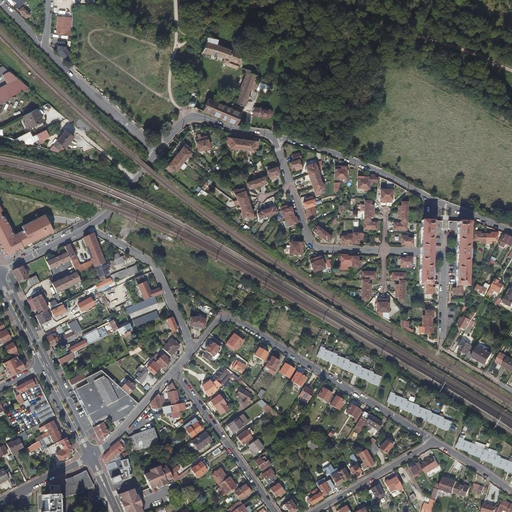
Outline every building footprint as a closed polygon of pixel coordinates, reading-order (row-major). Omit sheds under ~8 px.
[(30,15),(22,7),(19,11),(26,18),(30,15)] [(63,35),(71,36),(72,17),(64,16),(63,35)] [(242,54),(228,49),(217,45),(217,40),(206,38),(203,48),(200,57),(202,58),(202,57),(223,61),(222,63),(237,69),(242,54)] [(65,47),(57,47),(56,51),(63,59),(69,53),(65,48),(65,47)] [(0,66),(0,76),(3,75),(9,72),(2,66),(0,66)] [(252,92),(253,88),(253,87),(256,79),(257,76),(256,75),(256,73),(254,72),(253,74),(251,73),(251,72),(250,71),(250,70),(249,70),(243,68),(243,70),(246,71),(245,73),(247,74),(240,92),(235,103),(245,107),(248,98),(254,100),(256,93),(252,92)] [(0,102),(28,88),(9,72),(3,75),(7,85),(0,88),(0,102)] [(240,92),(247,74),(245,73),(238,90),(234,88),(233,90),(240,92)] [(259,82),(256,90),(267,94),(270,86),(259,82)] [(193,108),(198,97),(191,94),(189,104),(189,105),(190,105),(190,106),(191,107),(193,108)] [(237,126),(244,109),(232,104),(230,108),(208,99),(203,112),(237,126)] [(272,116),(273,116),(273,115),(272,114),(272,113),(271,112),(270,112),(270,111),(269,111),(269,110),(260,108),(260,110),(254,109),(253,116),(259,117),(259,118),(267,120),(267,119),(269,119),(269,118),(270,118),(271,118),(272,117),(272,116)] [(25,122),(24,123),(27,130),(40,123),(37,116),(38,115),(35,110),(23,116),(25,122)] [(31,138),(22,142),(32,145),(33,143),(38,140),(39,142),(49,137),(45,130),(32,137),(31,138)] [(65,131),(52,146),(58,151),(62,146),(64,148),(73,137),(65,131)] [(22,142),(31,138),(32,137),(29,132),(14,140),(15,140),(22,142)] [(201,138),(200,134),(197,135),(198,139),(196,140),(199,152),(205,150),(201,138)] [(211,148),(207,137),(201,138),(205,150),(211,148)] [(236,149),(237,139),(228,138),(228,144),(231,145),(230,149),(236,149)] [(258,148),(259,142),(250,141),(248,150),(248,151),(254,152),(255,148),(258,148)] [(191,154),(189,151),(191,149),(186,144),(180,151),(187,157),(188,158),(191,154)] [(176,156),(179,159),(183,162),(187,157),(180,151),(176,156)] [(302,169),(299,160),(303,159),(301,153),(293,156),(295,162),(290,163),(292,169),(295,168),(296,171),(302,169)] [(176,156),(172,161),(179,167),(183,163),(183,162),(179,159),(176,156)] [(177,172),(180,168),(179,167),(172,161),(166,168),(172,172),(174,170),(177,172)] [(322,162),(307,167),(309,175),(318,172),(323,171),(322,162)] [(269,171),(272,179),(277,177),(277,174),(280,173),(278,168),(273,169),(271,166),(267,167),(269,171)] [(321,179),(318,172),(309,175),(312,182),(321,179)] [(258,186),(267,183),(265,177),(262,178),(261,175),(255,177),(256,180),(258,186)] [(323,184),(321,179),(312,182),(314,188),(323,184)] [(250,189),(258,186),(256,180),(248,183),(250,189)] [(325,190),(323,184),(314,188),(317,196),(323,194),(322,191),(325,190)] [(247,197),(245,189),(239,191),(238,189),(235,191),(238,200),(247,197)] [(249,203),(247,197),(238,200),(235,201),(236,206),(240,205),(241,206),(249,203)] [(316,206),(313,198),(309,199),(310,203),(304,205),(306,210),(315,207),(316,206)] [(374,212),(374,206),(372,206),(372,203),(365,202),(365,206),(365,212),(374,212)] [(243,212),(251,209),(249,203),(241,206),(243,212)] [(408,213),(408,204),(402,203),(402,206),(399,206),(399,213),(408,213)] [(23,246),(53,230),(45,215),(22,227),(24,230),(15,235),(5,216),(3,217),(1,212),(2,211),(0,207),(0,247),(4,255),(8,256),(24,248),(23,246)] [(278,214),(276,207),(267,210),(269,217),(278,214)] [(294,214),(292,209),(287,211),(286,207),(281,209),(284,217),(294,214)] [(316,218),(314,212),(317,211),(315,207),(306,210),(304,210),(308,220),(316,218)] [(254,217),(251,209),(243,212),(242,212),(244,217),(247,216),(248,219),(254,217)] [(269,217),(267,210),(258,213),(260,220),(269,217)] [(374,218),(374,212),(365,212),(365,221),(371,221),(371,218),(374,218)] [(299,223),(295,213),(294,214),(284,217),(286,222),(289,221),(291,226),(299,223)] [(408,222),(408,213),(399,213),(399,219),(402,219),(401,222),(408,222)] [(377,230),(378,223),(371,223),(371,221),(365,221),(365,232),(369,232),(369,230),(377,230)] [(434,254),(435,221),(423,221),(422,254),(421,285),(427,285),(433,285),(434,254)] [(408,231),(408,224),(408,223),(408,222),(401,222),(401,224),(395,223),(395,231),(408,231)] [(468,277),(469,222),(458,222),(456,286),(461,286),(467,286),(467,284),(471,284),(471,277),(468,277)] [(248,233),(250,229),(246,227),(245,229),(238,223),(237,225),(248,233)] [(321,238),(325,233),(318,227),(314,233),(321,238)] [(485,243),(486,234),(481,234),(481,232),(474,232),(474,240),(480,240),(480,243),(485,243)] [(497,241),(497,233),(490,232),(490,234),(486,234),(485,243),(491,243),(491,241),(497,241)] [(329,244),(333,238),(325,233),(321,238),(329,244)] [(362,239),(363,233),(354,233),(354,234),(354,244),(358,244),(359,239),(362,239)] [(95,267),(105,263),(93,234),(83,239),(92,261),(80,266),(75,255),(74,255),(69,245),(64,248),(67,253),(71,261),(77,273),(77,274),(92,269),(95,267)] [(354,244),(354,234),(348,234),(348,237),(343,237),(343,246),(348,246),(348,244),(354,244)] [(511,243),(511,239),(504,235),(498,247),(502,249),(505,244),(510,247),(511,243)] [(414,248),(414,239),(409,239),(409,236),(403,236),(403,248),(414,248)] [(170,249),(170,248),(168,247),(167,248),(163,246),(159,244),(157,248),(166,251),(166,250),(173,254),(174,251),(170,249)] [(71,261),(67,253),(58,257),(62,265),(71,261)] [(178,253),(177,255),(180,257),(180,258),(186,260),(197,265),(198,265),(202,267),(201,267),(206,269),(208,265),(207,265),(206,265),(203,263),(203,264),(199,262),(196,260),(196,261),(195,260),(191,258),(190,257),(189,258),(178,253)] [(115,265),(125,261),(123,256),(120,257),(113,260),(115,265)] [(353,258),(353,256),(342,256),(342,270),(347,270),(348,267),(353,268),(353,258)] [(326,269),(322,257),(316,259),(320,271),(326,269)] [(413,267),(414,258),(402,257),(402,269),(408,270),(408,266),(413,267)] [(362,269),(362,263),(358,263),(358,258),(353,258),(353,268),(353,269),(362,269)] [(59,267),(54,259),(46,263),(50,271),(59,267)] [(320,271),(316,259),(311,261),(315,273),(320,271)] [(109,273),(107,269),(110,267),(108,262),(105,263),(95,267),(98,275),(101,283),(106,280),(104,275),(109,273)] [(113,283),(138,272),(136,265),(110,276),(111,278),(113,283)] [(28,279),(22,267),(12,272),(18,283),(28,279)] [(57,294),(81,282),(77,274),(77,273),(69,277),(68,276),(60,281),(60,280),(52,284),(57,294)] [(376,280),(377,273),(363,273),(363,281),(369,281),(369,280),(376,280)] [(406,283),(406,275),(394,274),(393,281),(400,281),(400,283),(406,283)] [(38,282),(35,276),(28,279),(32,286),(38,282)] [(155,297),(161,294),(157,285),(155,286),(156,290),(150,292),(142,276),(134,279),(145,301),(153,297),(155,297)] [(105,287),(113,283),(111,278),(106,280),(101,283),(95,286),(99,292),(106,289),(105,287)] [(500,293),(504,285),(499,282),(500,281),(497,279),(488,294),(492,296),(495,291),(500,293)] [(372,291),(372,285),(369,285),(369,281),(363,281),(363,291),(372,291)] [(405,299),(406,283),(400,283),(400,286),(397,286),(396,298),(399,298),(399,302),(407,302),(407,299),(405,299)] [(484,288),(478,284),(475,289),(485,295),(490,285),(486,283),(484,288)] [(435,292),(436,288),(433,288),(433,285),(427,285),(426,294),(433,294),(433,292),(435,292)] [(461,295),(461,286),(456,286),(456,289),(453,289),(453,292),(454,292),(454,295),(461,295)] [(175,291),(178,297),(184,294),(181,288),(175,291)] [(511,307),(511,304),(511,289),(503,303),(511,307)] [(368,301),(369,297),(372,297),(372,291),(363,291),(362,301),(364,301),(367,301),(368,301)] [(61,303),(57,294),(53,296),(53,297),(57,305),(61,303)] [(57,305),(53,297),(52,298),(52,299),(51,300),(52,302),(49,304),(51,306),(47,308),(41,298),(40,295),(31,300),(38,314),(46,310),(51,308),(57,305)] [(126,316),(158,303),(155,297),(153,297),(145,301),(133,306),(124,309),(125,313),(126,316)] [(64,309),(70,306),(67,300),(61,303),(57,305),(51,308),(53,310),(51,311),(55,319),(66,313),(64,309)] [(83,300),(77,304),(83,314),(84,314),(83,312),(88,309),(83,300)] [(91,305),(94,309),(100,304),(97,300),(91,305)] [(74,319),(83,315),(83,314),(77,304),(68,308),(74,319)] [(51,320),(46,310),(38,314),(35,316),(41,327),(50,322),(50,321),(50,320),(51,320)] [(135,327),(159,318),(157,311),(133,321),(135,327)] [(462,330),(465,332),(472,321),(474,316),(475,314),(476,313),(473,311),(470,315),(471,315),(469,319),(465,317),(464,319),(461,317),(458,324),(463,328),(462,330)] [(433,323),(433,318),(435,318),(435,312),(426,312),(426,317),(424,317),(424,323),(433,323)] [(177,330),(171,315),(166,318),(172,331),(172,332),(177,330)] [(197,327),(198,317),(194,317),(194,318),(190,318),(189,326),(193,326),(193,327),(197,327)] [(205,327),(206,319),(202,319),(202,318),(198,317),(197,327),(200,328),(201,327),(205,327)] [(54,333),(46,338),(51,347),(82,332),(77,321),(69,325),(71,331),(65,334),(62,336),(63,337),(60,339),(60,338),(57,340),(54,333)] [(117,328),(113,321),(109,323),(113,332),(114,332),(118,330),(117,328)] [(468,335),(475,322),(473,321),(472,321),(465,332),(465,333),(468,335)] [(122,338),(133,333),(129,324),(128,322),(117,328),(118,330),(122,338)] [(0,332),(10,328),(8,324),(4,326),(2,323),(0,323),(0,332)] [(434,334),(434,328),(433,328),(433,323),(424,323),(424,328),(421,328),(421,334),(434,334)] [(105,325),(96,329),(96,330),(99,334),(102,333),(103,335),(104,334),(105,336),(110,334),(109,332),(106,333),(105,331),(104,331),(103,329),(106,327),(105,325)] [(11,339),(6,330),(0,333),(0,341),(1,341),(2,344),(11,339)] [(76,351),(101,339),(99,334),(96,330),(83,338),(84,341),(69,348),(72,353),(76,351)] [(236,351),(242,341),(232,335),(226,345),(234,351),(235,350),(236,351)] [(171,356),(179,346),(171,339),(162,349),(171,356)] [(469,351),(471,347),(463,342),(459,350),(467,355),(469,351)] [(19,355),(13,343),(4,348),(11,360),(19,355)] [(213,357),(219,349),(212,343),(209,347),(208,346),(205,350),(213,357)] [(311,352),(314,346),(307,343),(304,349),(311,352)] [(329,363),(333,354),(324,350),(324,349),(323,349),(324,346),(321,345),(317,356),(322,358),(321,360),(329,363)] [(486,364),(492,354),(477,345),(475,348),(473,353),(471,356),(475,358),(474,360),(477,361),(478,360),(486,364)] [(266,363),(270,356),(267,354),(268,353),(259,348),(254,356),(264,362),(266,363)] [(60,365),(79,356),(76,351),(72,353),(58,360),(60,365)] [(341,369),(345,360),(336,356),(337,355),(335,355),(336,352),(334,351),(333,354),(329,363),(334,365),(334,366),(341,369)] [(208,361),(212,357),(206,352),(203,356),(208,361)] [(160,367),(162,370),(170,361),(162,355),(160,358),(156,354),(151,360),(160,367)] [(511,370),(511,368),(511,358),(507,356),(502,365),(511,370)] [(274,369),(279,362),(271,357),(266,364),(274,369)] [(353,375),(357,366),(348,362),(349,361),(347,361),(348,358),(346,357),(345,360),(341,369),(346,371),(346,372),(353,375)] [(20,361),(19,362),(17,363),(14,358),(4,364),(7,370),(5,371),(6,372),(8,371),(10,377),(23,370),(22,367),(23,366),(20,361)] [(144,367),(153,375),(160,367),(151,360),(150,359),(144,367)] [(241,373),(245,366),(238,362),(234,369),(241,373)] [(365,381),(369,372),(360,369),(361,367),(359,367),(361,364),(358,363),(357,366),(353,375),(358,377),(357,378),(365,381)] [(289,379),(294,370),(285,364),(280,373),(289,379)] [(135,379),(140,385),(144,380),(143,379),(149,372),(141,365),(139,367),(143,371),(135,379)] [(378,387),(381,378),(373,375),(373,374),(372,373),(373,370),(370,369),(369,372),(365,381),(370,383),(370,384),(378,387)] [(227,384),(232,379),(221,370),(213,378),(215,380),(215,381),(220,385),(221,384),(222,385),(225,382),(227,384)] [(127,416),(138,404),(132,399),(101,371),(91,376),(93,381),(88,384),(74,391),(87,416),(89,415),(91,420),(95,427),(102,423),(108,420),(111,424),(116,421),(127,416)] [(301,387),(306,378),(297,372),(291,382),(301,387)] [(71,386),(85,379),(82,374),(69,381),(71,386)] [(24,392),(39,385),(36,378),(32,379),(31,377),(25,381),(26,383),(22,385),(22,386),(17,389),(20,394),(24,392)] [(217,390),(215,388),(216,387),(217,388),(221,385),(220,385),(215,381),(212,383),(210,380),(202,386),(206,392),(205,393),(208,396),(214,392),(217,390)] [(129,395),(135,387),(128,381),(121,388),(129,395)] [(170,406),(179,404),(176,391),(175,391),(172,383),(168,388),(169,390),(167,391),(167,393),(168,398),(170,398),(170,401),(164,402),(163,396),(159,397),(161,408),(162,408),(170,406)] [(308,401),(314,392),(304,387),(299,396),(308,401)] [(333,397),(331,395),(333,392),(325,387),(324,389),(323,388),(318,397),(329,404),(333,397)] [(247,403),(252,395),(240,388),(235,397),(239,399),(239,398),(243,400),(242,401),(247,403)] [(400,406),(403,397),(395,394),(395,392),(393,392),(394,389),(391,388),(387,400),(393,402),(392,403),(400,406)] [(161,408),(159,397),(158,394),(155,397),(150,404),(149,405),(150,407),(151,407),(152,410),(161,408)] [(412,412),(415,403),(406,399),(407,398),(406,398),(407,395),(404,394),(403,397),(400,406),(405,408),(404,409),(412,412)] [(25,404),(23,400),(20,395),(16,397),(21,406),(25,404)] [(231,413),(219,395),(210,401),(220,415),(223,419),(231,413)] [(341,404),(343,401),(336,396),(335,398),(333,397),(329,404),(339,410),(342,405),(341,404)] [(424,418),(427,409),(419,406),(419,404),(418,404),(419,401),(416,400),(415,403),(412,412),(417,414),(416,415),(424,418)] [(220,415),(210,401),(209,403),(218,416),(220,415)] [(54,416),(47,404),(34,411),(40,423),(54,416)] [(185,410),(184,406),(182,406),(181,404),(179,404),(170,406),(171,413),(185,410)] [(273,410),(268,405),(263,409),(267,414),(271,412),(273,410)] [(363,412),(350,405),(345,412),(358,420),(363,412)] [(171,413),(170,406),(162,408),(164,414),(165,414),(170,413),(171,413)] [(436,424),(440,415),(431,412),(431,410),(430,410),(431,408),(428,406),(427,409),(424,418),(429,420),(428,421),(436,424)] [(382,423),(364,412),(363,412),(358,420),(354,428),(353,430),(359,433),(363,427),(373,433),(376,430),(377,431),(382,423)] [(448,430),(452,421),(443,417),(442,416),(443,414),(441,412),(440,415),(436,424),(441,426),(441,427),(448,430)] [(183,426),(190,437),(202,429),(195,418),(183,426)] [(234,433),(244,426),(242,424),(240,425),(236,419),(226,426),(230,430),(231,429),(234,433)] [(49,435),(57,431),(53,421),(39,428),(40,431),(46,429),(47,431),(35,438),(37,442),(43,438),(46,437),(49,435)] [(107,433),(102,423),(95,427),(93,428),(98,438),(100,439),(103,439),(104,441),(106,439),(104,437),(105,436),(107,438),(110,435),(107,433)] [(153,428),(128,438),(130,441),(132,445),(136,454),(156,446),(162,444),(161,442),(158,443),(153,428)] [(59,438),(58,436),(60,435),(57,431),(49,435),(52,442),(59,438)] [(251,440),(249,437),(245,431),(237,437),(242,445),(251,440)] [(349,439),(352,440),(354,438),(358,434),(354,432),(349,439)] [(198,451),(211,441),(205,433),(192,442),(198,451)] [(469,452),(473,443),(464,440),(465,438),(463,438),(464,435),(462,434),(457,446),(462,448),(462,449),(469,452)] [(29,452),(40,447),(41,450),(47,447),(46,444),(43,438),(37,442),(30,445),(31,446),(26,448),(29,452)] [(385,454),(394,443),(387,438),(379,449),(385,454)] [(106,466),(122,459),(117,454),(123,448),(125,446),(124,443),(120,439),(118,441),(118,442),(110,449),(104,455),(103,460),(106,466)] [(370,449),(375,442),(375,441),(372,439),(366,448),(370,449)] [(23,448),(19,440),(13,443),(12,441),(6,445),(13,457),(20,453),(19,451),(23,448)] [(263,448),(257,440),(248,446),(254,455),(263,448)] [(481,458),(485,449),(476,446),(476,444),(477,441),(474,440),(473,443),(469,452),(474,454),(474,455),(481,458)] [(315,449),(311,441),(310,441),(308,441),(307,441),(308,443),(312,451),(315,449)] [(379,450),(375,442),(370,449),(373,454),(379,450)] [(494,464),(497,455),(489,452),(489,450),(488,450),(489,447),(486,446),(485,449),(481,458),(487,460),(486,461),(494,464)] [(55,462),(65,456),(62,450),(52,455),(55,462)] [(374,464),(366,450),(358,454),(363,463),(359,465),(363,471),(374,464)] [(506,470),(509,460),(501,457),(501,456),(500,456),(501,453),(498,452),(497,455),(494,464),(499,466),(498,467),(506,470)] [(358,463),(353,454),(349,456),(355,465),(358,463)] [(439,466),(434,457),(424,463),(429,472),(439,466)] [(125,458),(124,458),(124,460),(123,461),(122,459),(106,466),(113,484),(120,481),(129,478),(130,475),(125,458)] [(262,471),(270,465),(267,461),(264,463),(260,458),(255,462),(262,471)] [(197,478),(209,469),(202,459),(190,468),(197,478)] [(363,471),(359,465),(358,463),(355,465),(359,473),(363,471)] [(275,479),(272,474),(273,473),(271,470),(275,467),(273,465),(261,474),(268,484),(275,479)] [(359,473),(355,465),(349,469),(354,478),(358,475),(357,474),(359,473)] [(414,476),(422,471),(419,467),(418,468),(416,465),(409,469),(414,476)] [(173,480),(169,472),(166,466),(160,468),(149,472),(143,475),(145,480),(150,489),(155,487),(166,482),(173,480)] [(178,476),(175,473),(180,470),(177,466),(169,472),(173,480),(178,476)] [(334,471),(331,466),(324,471),(326,475),(329,473),(329,475),(333,473),(334,471)] [(0,484),(9,480),(6,474),(4,469),(0,471),(0,484)] [(227,479),(220,469),(211,475),(218,485),(227,479)] [(349,478),(343,469),(338,472),(337,473),(342,481),(342,482),(349,478)] [(177,481),(188,473),(187,470),(178,476),(173,480),(174,482),(177,480),(177,481)] [(49,495),(58,495),(61,495),(61,498),(65,497),(68,496),(78,494),(80,493),(93,487),(85,471),(76,475),(71,477),(65,479),(67,483),(61,485),(49,486),(49,495)] [(342,481),(337,473),(334,475),(333,473),(329,475),(336,485),(342,481)] [(222,497),(225,495),(226,495),(227,497),(237,490),(235,487),(238,485),(235,482),(233,483),(229,477),(227,479),(218,485),(220,487),(217,489),(222,497)] [(402,487),(396,477),(388,482),(387,480),(384,482),(390,492),(396,488),(397,490),(402,487)] [(457,483),(457,482),(444,477),(440,489),(453,493),(454,492),(457,483)] [(122,487),(120,481),(113,484),(115,490),(122,487)] [(327,492),(334,488),(330,481),(326,483),(326,482),(320,485),(318,487),(323,496),(328,493),(327,492)] [(467,497),(470,487),(457,483),(454,492),(467,497)] [(284,493),(278,484),(270,489),(276,497),(280,494),(281,495),(284,493)] [(481,494),(484,487),(480,486),(474,484),(471,491),(481,494)] [(240,501),(251,493),(245,485),(234,493),(240,501)] [(384,496),(377,485),(370,489),(371,490),(367,492),(370,497),(373,495),(377,501),(384,496)] [(431,499),(436,501),(440,490),(435,488),(431,499)] [(134,495),(132,489),(119,494),(125,508),(127,508),(128,510),(138,506),(134,495)] [(309,493),(312,497),(306,501),(309,504),(310,503),(311,505),(322,498),(316,489),(309,493)] [(140,511),(138,506),(128,510),(127,508),(125,508),(119,494),(117,495),(124,511),(140,511)] [(58,511),(58,495),(49,495),(44,495),(44,499),(44,511),(41,511),(58,511)] [(292,511),(296,510),(292,504),(295,502),(293,498),(283,505),(282,506),(282,507),(282,508),(282,509),(283,510),(284,510),(285,511),(286,511),(286,510),(287,510),(288,511),(292,511)] [(432,511),(436,501),(431,499),(429,506),(427,511),(432,511)] [(511,511),(511,503),(503,500),(500,507),(498,506),(497,506),(495,511),(503,511),(504,511),(506,511),(511,511)] [(228,511),(231,511),(242,505),(240,501),(227,510),(228,511)] [(495,511),(497,506),(485,502),(481,511),(495,511)]
